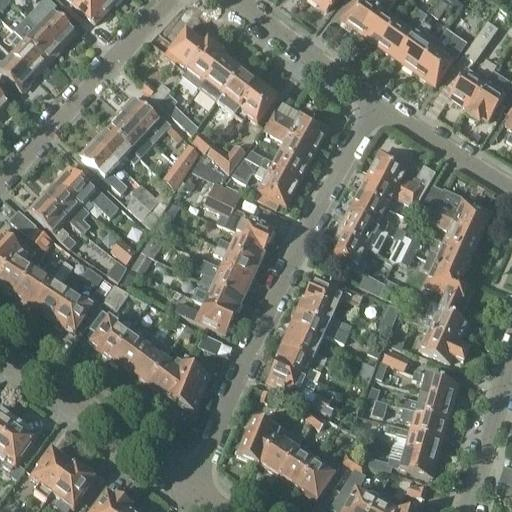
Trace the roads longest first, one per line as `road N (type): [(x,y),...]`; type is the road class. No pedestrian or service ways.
road 1 (residential): [(192,488),(291,260),(377,106)]
road 2 (residential): [(0,184),(171,0)]
road 3 (residential): [(192,488),(0,351)]
road 4 (residential): [(377,106),(237,0)]
road 5 (residential): [(467,511),(511,360)]
road 6 (residential): [(511,188),(377,106)]
